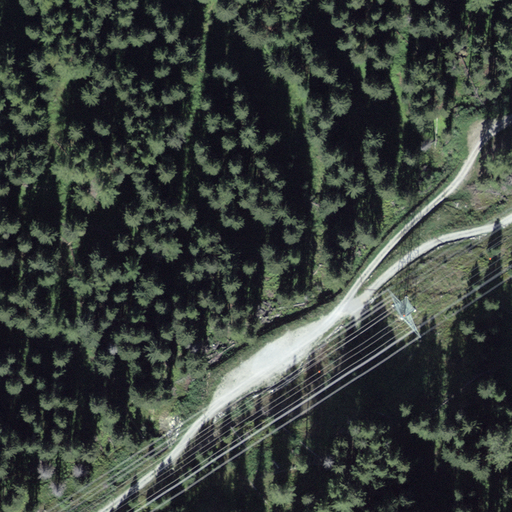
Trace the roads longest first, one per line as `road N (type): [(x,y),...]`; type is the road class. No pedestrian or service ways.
road 1 (track): [(103,511),(217,401),(325,324),(482,138),(511,117)]
road 2 (track): [(325,324),(419,248),(511,215)]
